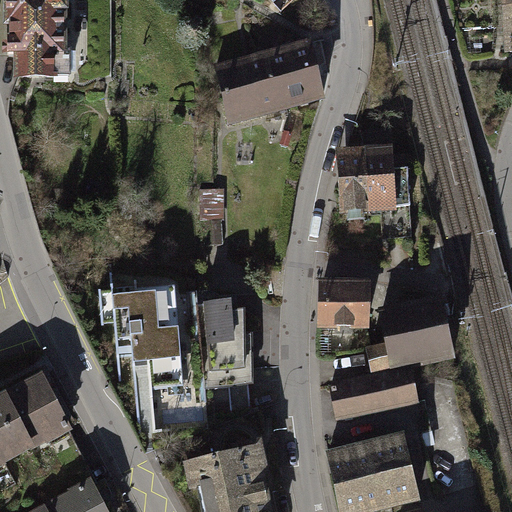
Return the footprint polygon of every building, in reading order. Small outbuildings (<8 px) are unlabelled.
[(7,0),(7,24),(11,24),(11,39),(8,39),(9,56),(18,55),(18,77),(53,77),(53,56),(63,56),(62,13),(66,13),(66,0),(7,0)] [(308,43),(261,55),(276,112),(323,100),(308,43)] [(230,123),(276,112),(261,55),(215,66),(230,123)] [(340,212),(367,210),(364,162),(391,161),(392,170),(408,169),(404,158),(391,158),(388,131),(360,133),(361,137),(351,137),(338,182),(340,212)] [(391,161),(364,162),(367,210),(410,207),(408,169),(392,170),(391,161)] [(371,277),(318,276),(317,326),(370,327),(371,277)] [(147,360),(149,383),(176,381),(168,294),(136,297),(135,288),(98,291),(101,325),(113,324),(115,342),(131,340),(133,361),(139,361),(147,360)] [(367,347),(371,373),(412,364),(412,367),(457,357),(442,292),(378,306),(386,341),(367,347)] [(254,379),(253,334),(246,335),(244,311),(231,312),(231,302),(198,304),(204,389),(230,387),(230,381),(254,379)] [(419,401),(412,367),(412,364),(371,373),(327,383),(336,421),(419,401)] [(0,464),(3,463),(2,461),(35,444),(57,486),(85,472),(64,431),(68,429),(43,380),(0,401),(0,464)] [(403,429),(324,448),(339,511),(367,511),(420,499),(403,429)] [(269,511),(255,449),(187,464),(192,489),(202,486),(207,511),(269,511)] [(63,499),(38,511),(105,511),(100,502),(94,505),(86,490),(92,486),(85,472),(57,486),(63,499)]
